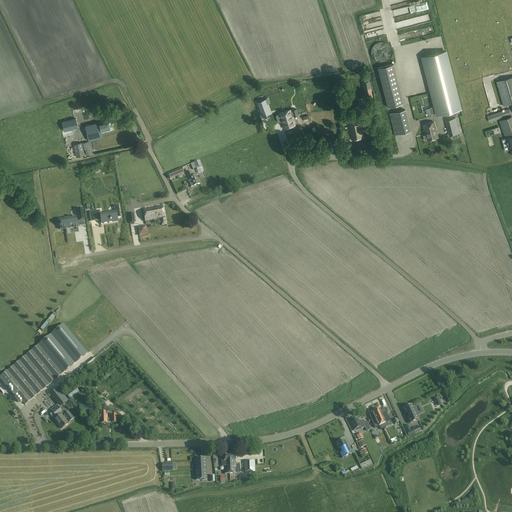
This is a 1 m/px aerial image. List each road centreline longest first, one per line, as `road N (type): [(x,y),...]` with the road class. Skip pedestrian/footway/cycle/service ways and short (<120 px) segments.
road 1 (unclassified): [(0,447),(262,440),(387,387)]
road 2 (unclassified): [(398,155),(296,159),(292,173),(479,342)]
road 3 (unclassified): [(387,387),(211,233)]
road 4 (residential): [(84,255),(211,233)]
